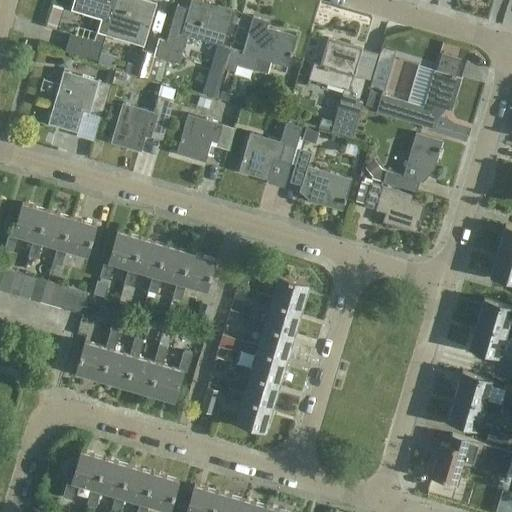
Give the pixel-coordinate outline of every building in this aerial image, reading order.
[(98,60),(115,0),(73,0),(71,10),(101,18),(95,40),(75,35),(70,52),(98,60)] [(115,0),(106,34),(144,46),(156,3),(147,0),(115,0)] [(177,5),(166,40),(159,38),(154,56),(180,64),(189,34),(224,44),(233,11),(196,0),(190,0),(188,8),(177,5)] [(57,4),(51,25),(60,27),(66,7),(57,4)] [(287,66),(297,36),(266,27),(268,20),(253,16),(243,51),(239,50),(231,48),(224,69),(234,72),(234,74),(249,78),(251,68),(255,69),(268,74),(271,61),(274,62),(287,66)] [(354,74),(362,48),(327,38),(320,64),(313,62),(309,78),(344,88),(332,130),(352,136),(362,102),(359,101),(366,77),(354,74)] [(135,71),(147,75),(154,51),(142,48),(135,71)] [(61,55),(58,65),(68,68),(71,58),(61,55)] [(127,62),(125,70),(132,72),(135,64),(127,62)] [(438,106),(451,109),(461,76),(434,68),(423,105),(382,93),(377,110),(411,121),(434,127),(437,117),(434,116),(438,106)] [(131,73),(117,69),(114,79),(128,84),(131,73)] [(83,111),(101,116),(110,84),(63,71),(48,124),(77,132),(83,111)] [(379,91),(369,88),(364,105),(374,107),(379,91)] [(219,98),(240,104),(242,96),(221,90),(219,98)] [(174,99),(158,94),(153,112),(123,104),(112,142),(141,151),(146,134),(162,139),(174,99)] [(209,108),(212,100),(199,97),(197,105),(209,108)] [(227,148),(233,126),(223,124),(188,114),(176,153),(205,161),(211,143),(227,148)] [(319,130),(307,126),(303,138),(315,142),(319,130)] [(291,164),(300,136),(288,132),(284,143),(250,132),(239,171),(268,180),(274,159),(291,164)] [(433,173),(443,140),(416,132),(403,175),(386,170),(383,181),(417,191),(423,170),(433,173)] [(342,209),(352,179),(307,166),(312,151),(300,148),(290,182),(312,188),(308,199),(342,209)] [(355,201),(365,203),(370,185),(360,182),(355,201)] [(383,221),(416,231),(424,204),(410,199),(412,194),(371,182),(365,206),(386,212),(383,221)] [(92,257),(102,223),(25,201),(11,248),(17,250),(21,235),(41,241),(66,249),(66,250),(92,257)] [(511,226),(505,225),(498,250),(511,253),(511,226)] [(213,291),(222,258),(121,229),(112,261),(160,276),(213,291)] [(511,253),(498,250),(491,274),(511,280),(511,253)] [(237,282),(246,285),(251,269),(242,266),(237,282)] [(0,288),(10,291),(16,271),(5,268),(0,286),(0,288)] [(20,294),(26,274),(16,271),(10,291),(20,294)] [(30,298),(36,277),(26,274),(20,294),(30,298)] [(273,299),(303,308),(310,284),(280,275),(274,296),(273,299)] [(41,301),(47,280),(36,277),(30,298),(41,301)] [(51,304),(57,283),(47,280),(41,301),(51,304)] [(62,307),(68,286),(57,283),(51,304),(62,307)] [(62,307),(72,310),(78,290),(68,286),(62,307)] [(88,293),(78,290),(72,310),(82,313),(88,293)] [(265,324),(295,333),(303,308),(273,299),(274,296),(258,291),(255,300),(271,305),(266,321),(265,324)] [(507,331),(507,328),(511,312),(511,305),(484,297),(477,322),(507,331)] [(258,348),(288,357),(295,333),(265,324),(266,321),(251,316),(248,325),(263,330),(259,345),(258,348)] [(511,329),(507,328),(507,331),(477,322),(469,346),(499,355),(505,336),(511,338),(511,329)] [(88,340),(80,373),(183,399),(195,352),(187,350),(184,364),(88,340)] [(251,372),(281,381),(288,357),(258,348),(259,345),(244,340),(241,348),(257,353),(252,369),(251,372)] [(244,397),(274,406),(281,381),(251,372),(252,369),(237,365),(234,374),(250,379),(245,393),(244,397)] [(485,404),(486,400),(490,385),(506,389),(509,381),(492,376),(491,379),(462,371),(455,396),(485,404)] [(199,410),(212,414),(219,391),(206,387),(199,410)] [(267,430),(274,406),(244,397),(245,393),(230,388),(227,398),(242,402),(237,422),(267,430)] [(502,405),(486,400),(485,404),(455,396),(448,421),(478,429),(483,410),(499,414),(502,405)] [(485,439),(511,447),(511,432),(490,426),(485,439)] [(511,452),(485,443),(483,443),(462,436),(449,433),(446,444),(441,443),(432,475),(457,483),(464,460),(476,464),(479,465),(506,473),(511,452)] [(176,511),(186,479),(83,449),(69,497),(78,500),(83,485),(176,511)] [(299,511),(300,511),(197,483),(188,511),(299,511)]
